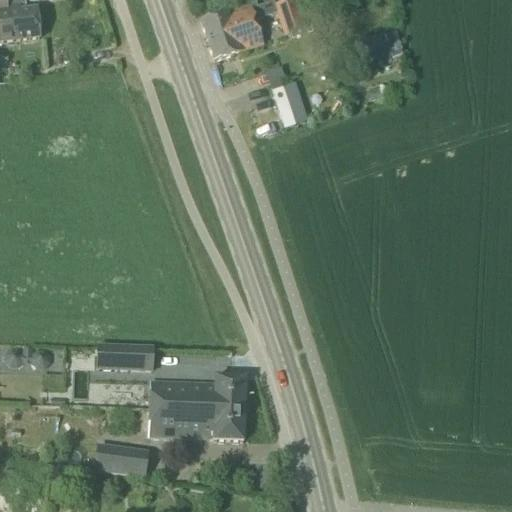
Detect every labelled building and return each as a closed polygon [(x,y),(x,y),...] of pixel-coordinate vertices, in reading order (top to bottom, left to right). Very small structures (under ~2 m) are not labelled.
[(4,11),(3,0),(0,0),(0,45),(38,41),(34,13),(18,15),(17,9),(4,11)] [(302,25),(295,0),(272,8),(283,43),(314,33),(310,22),(302,25)] [(261,47),(248,10),(226,17),(225,16),(199,25),(212,65),(239,56),(238,55),(261,47)] [(156,70),(157,86),(174,84),(172,68),(156,70)] [(281,91),(270,95),(282,133),(294,129),(293,128),(281,91)] [(95,348),(94,374),(151,376),(152,350),(95,348)] [(49,360),(43,354),(35,354),(30,358),(31,353),(21,352),(21,360),(16,353),(8,353),(2,359),(2,366),(7,372),(15,372),(21,367),(23,367),(23,368),(28,368),(28,367),(29,367),(34,373),(42,373),(48,368),(49,360)] [(147,414),(242,417),(243,382),(213,381),(212,389),(148,387),(148,389),(119,388),(118,408),(147,409),(147,414)] [(241,446),(242,417),(147,414),(146,441),(210,443),(210,445),(241,446)] [(143,484),(147,456),(95,449),(91,476),(143,484)]
